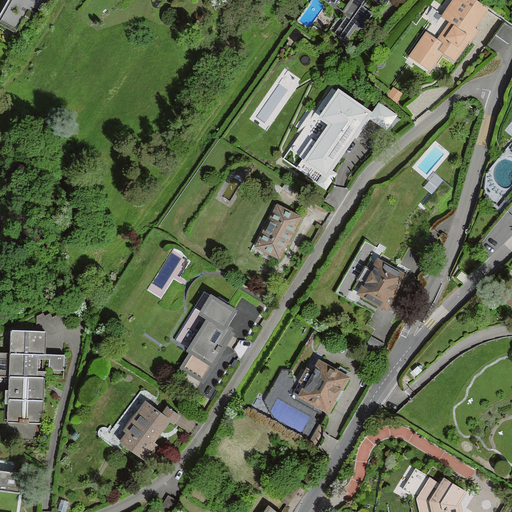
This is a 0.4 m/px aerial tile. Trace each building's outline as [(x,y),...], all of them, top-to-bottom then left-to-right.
[(9,0),(0,16),(0,23),(16,33),(35,0),(9,0)] [(321,0),(347,17),(335,34),(347,43),(357,30),(361,33),(375,15),(365,8),(370,0),(373,0),(386,8),(391,0),(321,0)] [(438,43),(426,35),(411,57),(431,71),(443,52),(455,61),(469,42),(470,43),(478,32),(475,30),(488,11),(471,0),(456,0),(444,18),(452,23),(438,43)] [(505,52),(511,40),(511,24),(506,20),(491,43),(505,52)] [(371,115),(333,89),(291,150),(303,159),(297,168),(319,183),(318,185),(327,191),(338,174),(332,170),(371,115)] [(395,89),(389,97),(396,103),(402,94),(395,89)] [(381,105),(372,118),(387,129),(396,116),(381,105)] [(427,186),(434,192),(445,179),(437,173),(427,186)] [(446,183),(425,206),(433,212),(453,189),(446,183)] [(301,219),(278,207),(257,248),(280,260),(301,219)] [(407,274),(374,256),(353,294),(387,312),(407,274)] [(499,297),(511,306),(511,290),(507,286),(499,297)] [(231,308),(204,292),(175,339),(192,350),(182,366),(201,377),(229,333),(224,330),(227,327),(221,323),(231,308)] [(0,376),(12,377),(9,422),(43,423),(46,379),(39,379),(39,376),(53,376),(52,372),(40,372),(40,368),(42,368),(42,359),(52,360),(51,370),(65,371),(66,356),(48,355),(48,352),(48,333),(38,332),(13,331),(11,354),(0,353),(0,376)] [(300,381),(291,396),(325,416),(348,376),(314,356),(308,367),(306,366),(298,380),(300,381)] [(125,430),(119,439),(146,460),(157,445),(152,442),(169,420),(173,423),(179,415),(166,406),(161,413),(143,400),(122,428),(125,430)] [(323,426),(319,425),(308,444),(316,449),(322,438),(323,426)] [(0,491),(21,494),(23,473),(0,470),(0,491)] [(469,493),(449,480),(444,486),(417,471),(405,490),(419,497),(422,511),(462,511),(461,507),(469,493)] [(292,511),(307,490),(300,486),(282,511),(274,511),(266,507),(262,511),(292,511)] [(502,511),(511,511),(511,498),(502,511)]
